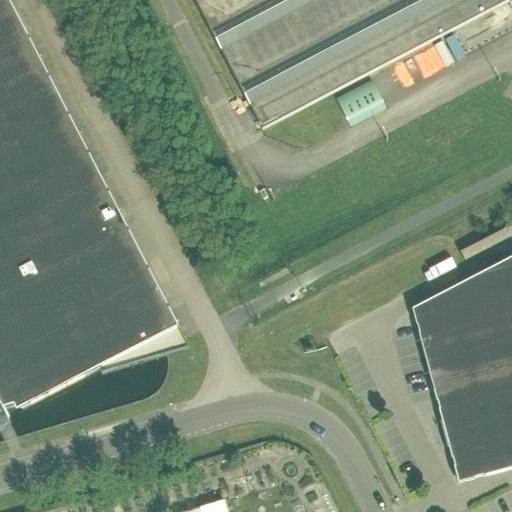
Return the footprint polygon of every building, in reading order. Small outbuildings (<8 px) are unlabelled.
[(6,0),(0,0),(0,100),(46,76),(6,0)] [(511,0),(193,0),(263,132),(511,2),(511,0)] [(0,204),(89,158),(46,76),(0,100),(0,204)] [(89,158),(0,204),(0,308),(131,240),(89,158)] [(102,375),(166,356),(188,350),(183,341),(131,240),(0,308),(0,405),(3,411),(21,406),(23,410),(100,370),(102,375)] [(511,366),(511,260),(413,312),(434,388),(511,366)] [(511,366),(434,388),(460,485),(511,470),(511,366)]
